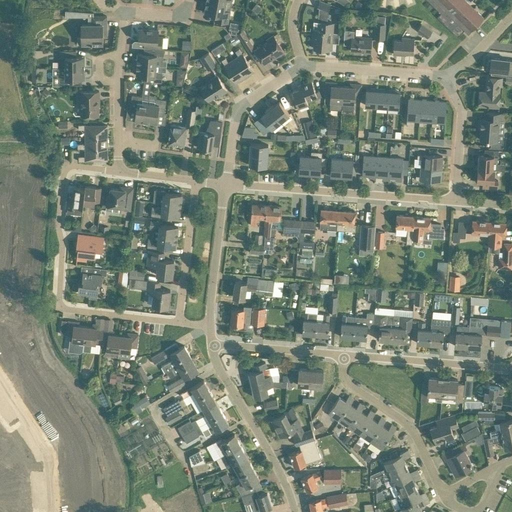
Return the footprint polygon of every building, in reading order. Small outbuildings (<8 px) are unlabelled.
[(207,0),(204,12),(216,14),(215,20),(228,23),(230,10),(224,9),(225,4),(207,0)] [(321,0),(319,0),(317,7),(322,9),(321,21),(327,22),(328,11),(331,4),(321,0)] [(428,0),(441,12),(437,16),(458,36),(464,30),(468,34),(484,17),(466,0),(428,0)] [(256,3),(252,8),(257,12),(261,7),(256,3)] [(239,22),(242,7),(232,5),(230,20),(239,22)] [(65,17),(88,16),(88,23),(83,23),(83,37),(77,37),(77,44),(103,44),(103,30),(107,30),(107,15),(93,15),(93,12),(65,10),(65,17)] [(334,22),(327,22),(321,21),(314,20),(312,39),(314,39),(314,48),(326,48),(326,45),(332,46),(332,42),(339,43),(339,32),(333,32),(334,22)] [(375,38),(384,39),(385,23),(376,23),(375,38)] [(417,29),(428,37),(432,30),(421,23),(417,29)] [(139,40),(145,41),(144,47),(162,48),(162,47),(166,47),(167,47),(168,37),(167,37),(163,37),(163,36),(158,36),(159,29),(141,28),(139,30),(139,40)] [(351,50),(371,51),(372,37),(354,36),(355,30),(345,29),(344,44),(351,44),(351,50)] [(232,36),(229,32),(224,35),(227,40),(232,36)] [(237,34),(231,38),(235,44),(240,40),(237,34)] [(268,40),(255,49),(263,63),(275,55),(276,56),(284,50),(274,35),(267,39),(268,40)] [(413,52),(414,38),(402,37),(401,40),(394,39),(393,53),(406,54),(406,52),(413,52)] [(255,48),(248,38),(243,41),(250,51),(255,48)] [(222,42),(210,49),(213,54),(225,47),(222,42)] [(134,59),(134,64),(166,66),(167,60),(163,60),(164,48),(162,48),(144,47),(144,53),(138,52),(137,57),(137,59),(134,59)] [(239,55),(234,59),(245,77),(251,73),(250,72),(254,70),(243,53),(242,54),(239,48),(236,50),(239,55)] [(27,49),(24,56),(30,59),(33,52),(27,49)] [(60,67),(58,67),(84,67),(84,56),(74,56),(74,50),(76,50),(59,50),(60,67)] [(200,57),(208,69),(216,63),(209,52),(200,57)] [(245,77),(234,59),(229,62),(225,57),(222,59),(225,65),(236,82),(239,80),(240,81),(245,77)] [(490,69),(491,70),(491,73),(511,76),(511,59),(491,57),(491,60),(489,59),(488,67),(490,67),(490,69)] [(134,64),(133,67),(137,67),(136,75),(142,75),(142,81),(162,82),(163,70),(166,71),(166,66),(134,64)] [(58,67),(58,74),(59,74),(59,85),(74,84),(74,78),(84,78),(84,67),(58,67)] [(206,82),(208,84),(202,88),(209,99),(215,95),(216,97),(227,90),(217,75),(206,82)] [(501,84),(502,77),(487,76),(486,91),(480,90),(479,104),(499,106),(500,92),(499,92),(500,84),(501,84)] [(312,80),(301,83),(308,103),(308,100),(321,96),(319,90),(315,91),(312,80)] [(330,108),(342,109),(343,85),(332,84),(332,81),(325,81),(324,94),(330,95),(330,108)] [(308,103),(301,83),(298,85),(299,88),(293,90),(296,100),(293,101),(295,108),(308,103)] [(342,109),(353,110),(354,97),(360,98),(361,84),(355,83),(355,86),(343,85),(342,109)] [(365,104),(377,105),(378,88),(371,87),(370,89),(366,89),(365,104)] [(377,105),(388,106),(389,89),(389,91),(385,90),(385,88),(378,88),(377,105)] [(388,106),(399,107),(400,92),(396,91),(396,89),(389,89),(388,106)] [(78,90),(78,100),(81,100),(81,115),(98,115),(98,99),(99,99),(99,90),(78,90)] [(135,120),(146,121),(150,93),(144,93),(143,96),(132,94),(130,109),(136,109),(135,120)] [(146,121),(157,123),(158,112),(164,113),(166,99),(156,98),(156,94),(150,93),(146,121)] [(411,119),(420,120),(421,99),(408,98),(406,124),(411,124),(411,119)] [(424,121),(432,121),(434,100),(421,99),(420,120),(420,125),(424,125),(424,121)] [(432,121),(432,126),(436,126),(436,121),(445,122),(447,101),(434,100),(432,121)] [(273,103),(269,106),(281,121),(290,114),(279,101),(274,105),(273,103)] [(281,121),(269,106),(265,110),(267,111),(261,115),(272,128),(281,121)] [(186,124),(194,125),(196,110),(188,109),(186,124)] [(502,112),(485,111),(485,118),(482,118),(480,139),(491,140),(490,147),(503,148),(503,140),(497,140),(499,119),(502,120),(502,112)] [(261,115),(254,121),(264,134),(272,128),(261,115)] [(221,134),(223,120),(212,119),(205,132),(199,131),(197,146),(212,149),(214,133),(221,134)] [(313,119),(304,120),(305,135),(314,135),(313,119)] [(86,128),(86,136),(108,136),(107,125),(86,125),(86,123),(79,123),(79,128),(86,128)] [(168,142),(184,145),(187,126),(171,124),(168,142)] [(253,135),(253,126),(242,126),(242,135),(253,135)] [(85,147),(85,148),(108,148),(108,136),(86,136),(86,143),(82,143),(82,142),(77,142),(77,147),(85,147)] [(251,143),(250,154),(268,155),(268,144),(251,143)] [(85,148),(86,155),(79,155),(79,160),(86,160),(86,159),(108,159),(108,148),(85,148)] [(479,154),(478,168),(493,169),(494,162),(497,163),(498,150),(485,149),(484,155),(479,154)] [(311,156),(310,173),(320,174),(321,164),(322,157),(322,153),(322,151),(311,150),(311,151),(311,153),(311,156)] [(250,154),(249,165),(267,166),(268,155),(250,154)] [(422,158),(421,167),(440,168),(440,164),(442,164),(443,156),(417,154),(417,158),(422,158)] [(300,155),(299,172),(310,173),(311,156),(300,155)] [(375,178),(375,175),(377,156),(364,155),(362,174),(372,175),(372,178),(375,178)] [(388,179),(388,176),(390,157),(377,156),(375,175),(385,176),(385,179),(388,179)] [(388,176),(398,177),(398,180),(402,180),(402,168),(408,169),(408,160),(403,159),(403,158),(390,157),(388,176)] [(330,175),(341,175),(342,158),(332,158),(330,175)] [(342,158),(341,175),(352,176),(353,159),(342,158)] [(421,167),(421,176),(416,175),(415,185),(419,186),(420,180),(441,181),(441,173),(440,173),(440,168),(421,167)] [(478,168),(477,181),(483,181),(483,187),(497,188),(498,175),(493,175),(493,169),(478,168)] [(83,203),(94,204),(95,201),(99,202),(101,187),(85,185),(85,187),(83,203)] [(71,212),(82,213),(83,203),(85,187),(74,186),(74,191),(68,191),(66,207),(72,208),(71,212)] [(122,209),(130,210),(133,188),(123,186),(122,189),(111,187),(110,195),(108,194),(107,204),(122,206),(122,209)] [(155,188),(153,201),(161,202),(181,204),(183,205),(185,196),(182,196),(182,194),(179,193),(166,192),(166,191),(166,190),(165,190),(160,189),(155,188)] [(152,206),(151,214),(157,215),(158,213),(163,213),(169,214),(179,215),(181,204),(161,202),(161,207),(152,206)] [(252,203),(251,224),(256,225),(257,217),(265,218),(265,223),(266,218),(267,204),(252,203)] [(264,235),(263,252),(270,252),(271,248),(273,248),(274,238),(271,238),(271,228),(272,219),(280,219),(281,205),(267,204),(266,218),(265,223),(264,230),(270,231),(270,236),(264,235)] [(320,228),(337,229),(338,209),(321,208),(320,222),(321,222),(320,228)] [(337,229),(355,230),(355,223),(354,223),(355,211),(338,209),(337,229)] [(397,214),(396,227),(407,228),(406,242),(412,242),(412,239),(412,232),(414,215),(397,214)] [(412,232),(412,239),(423,239),(424,229),(432,230),(432,236),(437,236),(443,237),(444,227),(441,227),(441,223),(434,223),(430,222),(431,216),(414,215),(412,232)] [(151,219),(150,228),(153,228),(153,233),(158,234),(160,234),(177,236),(180,237),(180,231),(177,231),(178,225),(156,223),(157,220),(151,219)] [(294,235),(299,235),(300,220),(284,219),(283,234),(294,235)] [(471,233),(488,234),(489,221),(472,219),(471,233)] [(299,246),(314,247),(314,241),(303,240),(304,231),(315,232),(316,221),(300,220),(299,235),(299,240),(299,246)] [(458,231),(452,231),(452,239),(465,239),(464,221),(458,221),(458,231)] [(488,244),(500,245),(501,235),(505,235),(506,222),(489,221),(488,234),(488,238),(488,244)] [(359,253),(373,254),(375,225),(361,224),(359,253)] [(374,246),(383,247),(384,231),(376,231),(374,246)] [(148,245),(147,247),(159,248),(167,249),(170,249),(170,246),(175,247),(177,236),(160,234),(158,234),(153,233),(152,238),(148,238),(148,245)] [(251,242),(250,252),(263,253),(263,252),(264,235),(264,234),(256,233),(255,243),(251,242)] [(77,240),(76,247),(78,247),(77,258),(86,259),(87,255),(95,256),(96,249),(103,250),(104,236),(93,235),(92,241),(77,240)] [(499,256),(498,267),(511,268),(511,267),(511,243),(504,243),(504,253),(503,257),(499,256)] [(162,259),(163,252),(149,250),(147,264),(158,266),(157,274),(172,276),(174,260),(162,259)] [(437,262),(437,272),(446,272),(446,261),(437,262)] [(106,274),(107,268),(92,266),(91,272),(83,271),(82,280),(83,280),(83,283),(79,283),(78,292),(89,293),(89,297),(97,298),(99,282),(101,282),(102,274),(106,274)] [(461,275),(450,274),(449,288),(460,289),(461,275)] [(235,280),(233,296),(243,297),(245,297),(246,289),(253,289),(256,290),(256,292),(266,293),(272,294),(279,295),(281,281),(274,280),(258,278),(257,284),(253,283),(247,282),(245,282),(235,280)] [(159,288),(159,281),(148,280),(147,292),(154,293),(152,304),(168,306),(170,289),(159,288)] [(377,300),(385,301),(386,289),(378,289),(377,300)] [(415,304),(423,305),(424,292),(416,291),(415,304)] [(338,293),(333,292),(332,295),(329,295),(328,311),(337,311),(337,294),(338,293)] [(337,294),(337,311),(336,314),(343,315),(345,315),(346,295),(337,294)] [(471,296),(471,303),(480,304),(481,296),(471,296)] [(264,324),(265,307),(244,305),(244,309),(232,308),(231,324),(235,324),(234,328),(247,329),(247,320),(253,321),(253,323),(264,324)] [(451,321),(459,322),(460,306),(453,305),(451,321)] [(302,333),(315,334),(317,313),(304,312),(304,319),(303,318),(302,333)] [(355,316),(353,337),(367,338),(368,326),(374,326),(375,312),(367,312),(367,317),(355,316)] [(378,339),(392,340),(394,314),(375,312),(374,326),(380,326),(378,339)] [(315,334),(328,335),(330,321),(329,321),(329,314),(317,313),(315,334)] [(392,340),(405,341),(406,328),(412,329),(413,315),(400,314),(400,316),(394,315),(392,340)] [(342,321),(340,336),(353,337),(355,316),(345,315),(343,315),(342,321)] [(431,329),(430,343),(443,344),(444,334),(450,335),(451,318),(432,316),(431,329)] [(68,320),(67,334),(70,334),(69,350),(80,351),(83,350),(86,325),(74,324),(75,321),(68,320)] [(417,342),(430,343),(431,329),(424,328),(425,322),(419,321),(418,328),(417,342)] [(96,342),(101,343),(103,329),(97,328),(98,324),(97,323),(97,324),(97,327),(86,325),(83,350),(90,351),(91,342),(95,343),(96,342)] [(487,334),(500,335),(501,324),(488,323),(487,334)] [(455,345),(468,346),(469,332),(463,331),(463,325),(457,324),(457,331),(456,331),(455,345)] [(468,346),(481,347),(482,333),(481,333),(482,327),(470,325),(469,332),(468,346)] [(103,355),(118,356),(120,334),(109,333),(109,330),(110,330),(103,329),(101,343),(104,343),(103,355)] [(118,356),(130,358),(132,347),(137,347),(138,333),(132,333),(132,335),(120,334),(118,356)] [(166,370),(167,371),(191,357),(184,345),(170,352),(174,359),(162,366),(165,371),(166,370)] [(152,356),(155,362),(169,354),(166,348),(152,356)] [(18,371),(11,375),(17,384),(37,371),(27,355),(13,364),(18,371)] [(167,371),(170,377),(181,370),(185,377),(198,369),(191,357),(167,371)] [(271,374),(270,367),(267,368),(265,361),(252,364),(254,370),(249,372),(252,384),(272,379),(279,380),(279,375),(271,374)] [(298,384),(310,385),(311,369),(299,368),(298,384)] [(310,385),(322,386),(324,370),(311,369),(310,385)] [(37,371),(17,384),(23,394),(30,390),(34,396),(48,387),(37,371)] [(139,375),(144,383),(150,380),(145,371),(139,375)] [(167,385),(171,391),(186,383),(182,376),(167,385)] [(422,383),(421,401),(428,401),(429,394),(437,395),(436,401),(442,401),(442,395),(443,378),(429,377),(429,383),(422,383)] [(442,395),(442,401),(455,402),(455,400),(463,401),(464,384),(457,383),(458,379),(443,378),(442,395)] [(93,382),(97,388),(102,386),(98,379),(93,382)] [(187,389),(190,394),(194,392),(197,398),(198,397),(210,390),(204,379),(187,389)] [(252,384),(255,397),(269,393),(268,386),(274,385),(282,386),(287,387),(287,388),(288,381),(279,380),(272,379),(252,384)] [(484,399),(489,400),(488,404),(501,406),(503,387),(485,385),(484,399)] [(210,390),(198,397),(204,408),(216,401),(210,390)] [(135,403),(132,405),(137,413),(143,409),(141,407),(150,401),(146,395),(134,402),(135,403)] [(339,420),(350,403),(354,398),(349,395),(346,400),(339,396),(328,413),(339,420)] [(187,404),(183,397),(179,399),(178,399),(163,407),(168,415),(177,409),(182,407),(187,404)] [(278,406),(276,399),(263,402),(265,410),(278,406)] [(207,414),(210,419),(223,412),(216,401),(204,408),(201,410),(204,416),(207,414)] [(47,417),(41,421),(47,431),(67,418),(57,402),(43,411),(47,417)] [(360,402),(356,407),(350,403),(339,420),(349,427),(361,410),(364,405),(360,402)] [(191,410),(187,404),(182,407),(186,413),(191,410)] [(165,417),(169,423),(181,416),(177,409),(168,415),(165,417)] [(360,434),(371,418),(375,412),(370,409),(367,415),(361,410),(349,427),(360,434)] [(212,423),(208,426),(212,433),(229,423),(223,412),(210,419),(212,423)] [(297,444),(300,443),(315,438),(311,427),(302,430),(296,419),(290,422),(285,413),(273,419),(276,424),(275,425),(281,435),(292,429),(295,434),(294,435),(297,444)] [(436,419),(438,425),(431,427),(436,443),(454,437),(451,427),(458,425),(455,413),(436,419)] [(371,441),(382,425),(385,419),(381,416),(378,422),(371,418),(360,434),(371,441)] [(67,418),(47,431),(53,440),(59,436),(63,443),(77,434),(67,418)] [(474,427),(462,433),(465,439),(480,431),(477,425),(479,424),(476,418),(471,421),(474,427)] [(490,431),(491,437),(511,432),(511,418),(500,421),(501,428),(490,431)] [(182,435),(199,425),(196,419),(191,421),(190,419),(177,426),(182,435)] [(371,441),(382,449),(396,427),(392,424),(388,429),(382,425),(371,441)] [(199,425),(182,435),(186,442),(199,434),(198,434),(203,431),(199,425)] [(511,432),(491,437),(492,442),(503,440),(505,448),(511,446),(511,432)] [(213,442),(221,455),(241,444),(235,433),(222,440),(221,437),(213,442)] [(2,439),(0,440),(0,449),(6,459),(23,448),(17,437),(5,445),(2,439)] [(483,438),(487,455),(494,454),(491,437),(483,438)] [(300,443),(301,449),(290,453),(295,467),(322,457),(315,438),(300,443)] [(446,458),(455,475),(473,466),(464,449),(467,447),(465,444),(464,442),(442,453),(442,454),(451,449),(454,454),(446,458)] [(220,456),(226,468),(234,464),(233,463),(247,456),(241,444),(221,455),(221,456),(220,456)] [(23,448),(6,459),(12,470),(8,472),(12,477),(22,471),(19,466),(30,459),(23,448)] [(389,467),(391,472),(406,464),(402,456),(410,453),(408,448),(400,452),(401,454),(383,462),(386,469),(389,467)] [(193,465),(205,462),(199,449),(189,455),(191,465),(193,465)] [(361,456),(368,460),(371,456),(364,451),(361,456)] [(233,463),(234,464),(240,475),(253,467),(247,456),(233,463)] [(208,469),(207,461),(205,462),(193,465),(194,472),(208,469)] [(70,472),(62,473),(63,484),(87,482),(85,463),(69,464),(70,472)] [(383,475),(385,480),(393,477),(395,483),(411,476),(410,474),(406,464),(391,472),(383,475)] [(235,484),(241,494),(256,490),(261,488),(257,480),(260,479),(253,467),(240,475),(243,480),(235,484)] [(341,481),(341,467),(324,468),(324,481),(341,481)] [(301,477),(307,490),(318,486),(315,479),(322,476),(320,470),(301,477)] [(400,494),(396,496),(416,487),(412,478),(420,474),(418,470),(410,474),(411,476),(395,483),(400,494)] [(221,475),(225,483),(231,479),(227,472),(221,475)] [(87,482),(63,484),(63,495),(71,495),(72,502),(88,501),(87,482)] [(176,506),(171,508),(172,511),(198,511),(193,499),(199,496),(196,485),(172,497),(176,506)] [(396,496),(401,507),(421,498),(416,487),(396,496)] [(241,494),(242,495),(243,497),(236,500),(239,509),(246,507),(244,503),(251,501),(254,511),(259,511),(262,511),(262,509),(272,506),(267,493),(257,496),(256,490),(241,494)] [(348,503),(346,492),(327,496),(327,497),(321,499),(321,498),(310,501),(312,511),(323,511),(322,505),(328,504),(329,507),(348,503)] [(401,507),(403,511),(419,511),(422,511),(419,504),(421,503),(429,499),(427,495),(421,498),(401,507)]
